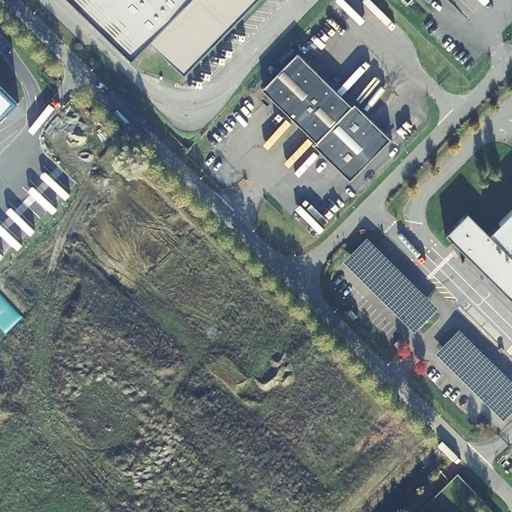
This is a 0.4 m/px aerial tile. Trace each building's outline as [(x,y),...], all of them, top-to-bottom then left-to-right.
[(70,0),(133,62),(195,0),(70,0)] [(299,54),(263,91),(318,144),(353,108),(299,54)] [(353,108),(318,144),(315,146),(352,182),(392,140),(356,105),(353,108)] [(511,209),(488,234),(466,213),(444,235),(511,302),(511,209)] [(352,311),(348,315),(354,321),(358,317),(352,311)]
